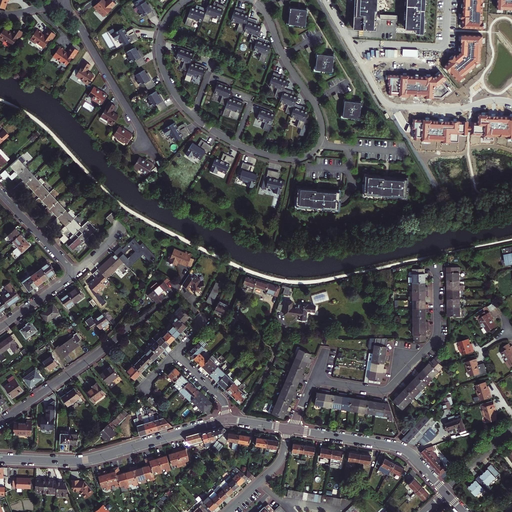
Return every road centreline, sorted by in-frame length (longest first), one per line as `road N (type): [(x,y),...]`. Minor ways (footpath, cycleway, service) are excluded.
road 1 (residential): [(253,0),(321,120),(318,144),(293,159),(242,147),(176,97),(159,40),(186,0)]
road 2 (tertiary): [(0,459),(88,460),(227,420)]
road 3 (residential): [(313,379),(391,386),(436,335),(435,263)]
road 4 (residential): [(173,288),(0,420)]
road 5 (residential): [(360,57),(382,98),(397,107),(511,102)]
road 6 (tertiary): [(292,429),(401,450),(445,489)]
road 7 (residential): [(63,0),(147,140)]
